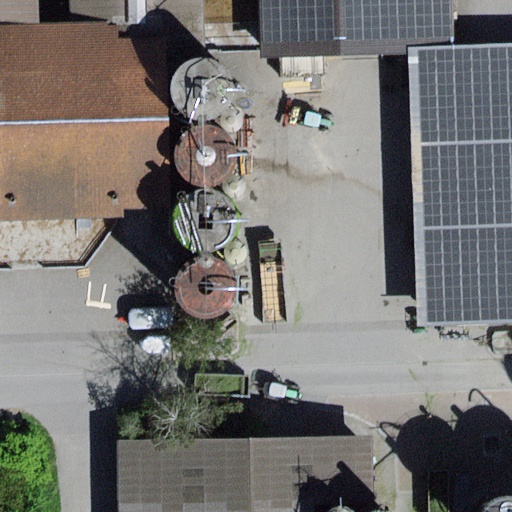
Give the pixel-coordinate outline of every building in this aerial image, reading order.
[(0,0),(0,28),(41,28),(40,0),(0,0)] [(201,0),(73,0),(74,27),(123,25),(124,38),(167,37),(168,53),(202,52),(201,0)] [(233,0),(235,50),(254,49),(254,58),(399,55),(399,45),(458,44),(456,0),(233,0)] [(41,28),(0,28),(0,141),(2,223),(121,219),(121,209),(172,208),(168,53),(167,37),(124,38),(123,25),(74,27),(41,28)] [(511,50),(413,53),(421,328),(511,325),(511,50)] [(186,86),(184,95),(185,106),(190,115),(197,121),(206,126),(217,127),(226,124),(235,118),(241,111),(244,101),(244,92),(241,82),(235,74),(227,69),(217,66),(208,67),(198,70),(191,77),(186,86)] [(186,151),(184,161),(185,171),(190,180),(197,187),(207,191),(217,191),(227,189),(235,184),(241,176),(244,166),(244,157),(241,147),(235,139),(227,134),(218,131),(208,132),(198,135),(191,142),(186,151)] [(186,217),(184,227),(186,237),(190,246),(198,253),(207,257),(217,258),(227,255),(235,250),(241,242),(245,232),(245,223),(242,213),(236,205),(228,200),(218,197),(208,198),(199,201),(191,208),(186,217)] [(188,282),(186,292),(187,302),(192,311),(200,318),(209,322),(219,323),(229,320),(237,315),(243,307),(246,298),(246,288),(243,279),(237,271),(229,265),(220,262),(210,263),(201,267),(193,273),(188,282)] [(360,438),(120,442),(120,511),(318,511),(318,503),(361,502),(360,438)] [(511,511),(511,501),(506,503),(497,508),(494,511),(511,511)]
